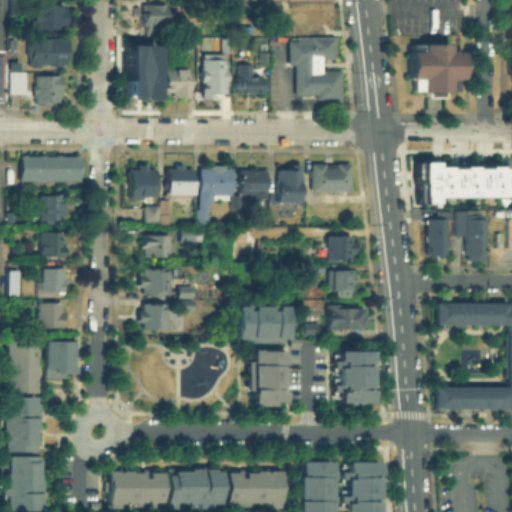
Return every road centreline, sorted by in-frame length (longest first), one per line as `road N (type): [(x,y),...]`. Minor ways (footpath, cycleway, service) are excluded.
road 1 (secondary): [(364,0),(414,511)]
road 2 (residential): [(511,132),(0,130)]
road 3 (residential): [(97,415),(99,0)]
road 4 (residential): [(511,431),(114,431)]
road 5 (residential): [(485,132),(484,0)]
